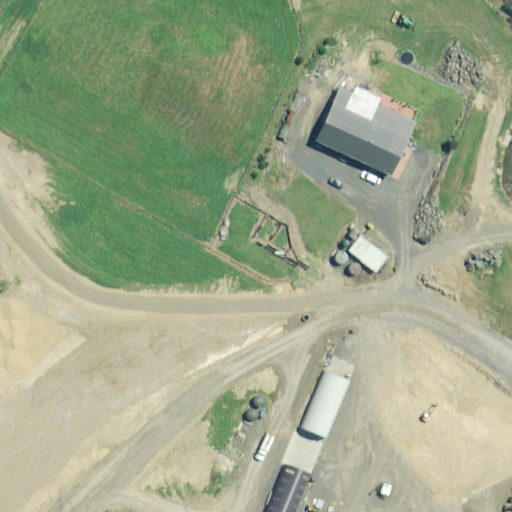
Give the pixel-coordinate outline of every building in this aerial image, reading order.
[(314,142),(357,162),(353,172),(368,179),(373,170),(386,176),(411,122),(408,121),(414,109),(369,89),(364,99),(339,87),(314,142)] [(384,257),(358,237),(346,252),(372,272),(384,257)] [(353,367),(331,357),(299,428),(322,438),(353,367)] [(264,394),(257,391),(244,419),(251,423),(264,394)] [(273,453),(264,450),(250,490),(259,493),(273,453)] [(306,477),(288,470),(285,478),(303,485),(306,477)] [(390,486),(380,481),(371,500),(382,505),(390,486)]
